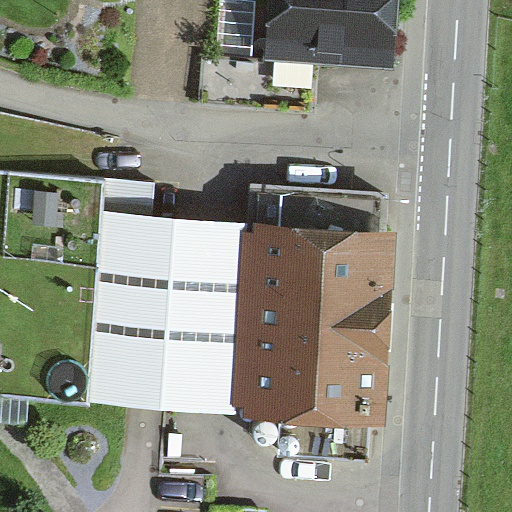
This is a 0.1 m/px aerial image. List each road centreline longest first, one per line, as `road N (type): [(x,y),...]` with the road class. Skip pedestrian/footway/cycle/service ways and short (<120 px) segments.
road 1 (residential): [(0,99),(152,134),(450,161)]
road 2 (tertiary): [(450,161),(432,511)]
road 3 (tertiary): [(460,0),(450,161)]
